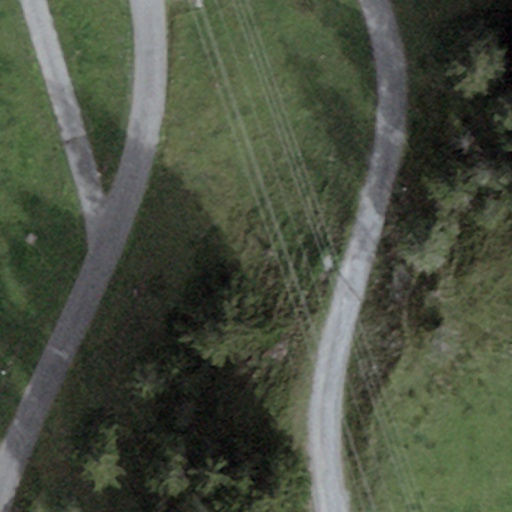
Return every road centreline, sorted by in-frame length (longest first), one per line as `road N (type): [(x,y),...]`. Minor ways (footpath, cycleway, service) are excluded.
road 1 (track): [(142,0),(152,111),(0,502)]
road 2 (track): [(384,0),(410,40),(401,211),(348,360),(333,511)]
road 3 (track): [(104,234),(32,0)]
